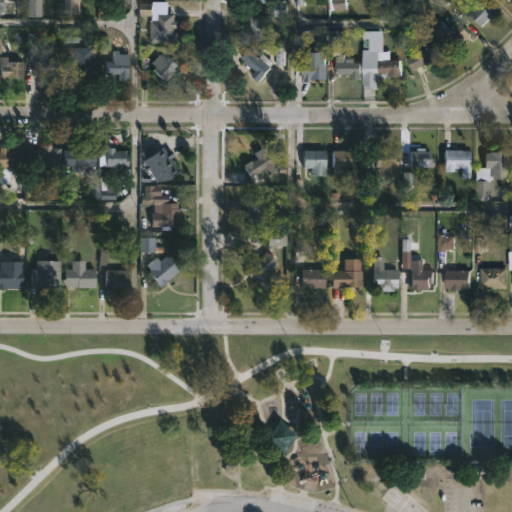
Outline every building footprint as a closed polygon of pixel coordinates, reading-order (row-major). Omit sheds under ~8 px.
[(483,1),(491,9),(487,13),(489,14),(488,16),(477,25),(466,14),(477,3),(479,5),(483,1)] [(265,17),(265,25),(267,25),(267,29),(265,29),(265,40),(249,40),(249,27),(252,27),(252,17),(265,17)] [(169,18),(170,33),(178,34),(178,43),(158,42),(159,18),(169,18)] [(441,19),(452,31),(458,25),(459,26),(462,24),(473,35),(467,40),(466,39),(457,49),(453,44),(450,47),(431,28),(441,19)] [(436,43),(444,59),(437,63),(433,59),(429,60),(431,64),(429,65),(428,63),(413,70),(407,57),(436,43)] [(251,49),(262,58),(265,54),(276,63),(260,81),(253,75),(257,70),(253,67),(252,69),(246,64),(248,62),(243,58),(251,49)] [(130,53),(129,80),(119,80),(120,74),(107,73),(107,61),(114,61),(114,50),(120,50),(120,53),(130,53)] [(401,50),(404,75),(388,77),(388,73),(380,74),(378,51),(390,50),(391,60),(395,59),(395,50),(401,50)] [(92,52),(92,61),(98,61),(98,68),(94,68),(94,81),(72,80),(73,74),(66,73),(66,61),(73,61),(73,52),(92,52)] [(15,54),(15,60),(26,60),(25,77),(3,75),(3,65),(8,65),(8,60),(10,60),(10,54),(15,54)] [(162,54),(168,60),(172,56),(180,64),(176,68),(177,69),(166,80),(154,69),(157,66),(153,62),(162,54)] [(50,60),(62,61),(62,70),(60,70),(60,79),(50,79),(50,72),(35,72),(35,61),(50,60)] [(363,62),(362,79),(350,79),(351,74),(338,74),(338,62),(347,62),(347,60),(363,62)] [(301,78),(300,78),(300,61),(325,62),(325,78),(301,78)] [(380,143),(380,147),(385,147),(386,151),(394,151),(394,156),(398,156),(398,176),(380,176),(380,166),(376,166),(376,154),(375,154),(374,143),(380,143)] [(52,146),(52,149),(62,149),(62,167),(30,167),(29,149),(42,149),(42,144),(52,144),(52,146)] [(152,145),(156,151),(164,146),(167,152),(171,149),(175,155),(171,157),(180,171),(160,185),(149,170),(146,172),(144,168),(146,167),(142,161),(146,159),(141,152),(152,145)] [(87,147),(87,149),(93,149),(93,157),(96,157),(96,166),(72,166),(72,149),(78,149),(78,147),(87,147)] [(126,150),(126,155),(130,155),(129,166),(118,165),(118,167),(99,165),(99,153),(106,153),(106,147),(115,147),(115,150),(126,150)] [(263,147),(276,169),(268,174),(264,168),(252,176),(244,164),(252,159),(253,161),(259,157),(255,152),(263,147)] [(17,148),(17,149),(25,149),(25,167),(0,166),(0,150),(3,151),(3,149),(14,149),(14,148),(17,148)] [(426,148),(426,150),(433,151),(433,157),(436,157),(436,167),(411,167),(412,150),(417,151),(417,148),(426,148)] [(345,150),(363,150),(363,166),(344,166),(344,171),(339,171),(339,166),(332,167),(332,149),(345,150)] [(466,166),(466,177),(457,177),(458,167),(449,167),(449,171),(440,170),(440,149),(465,150),(465,166),(466,166)] [(326,150),(326,175),(311,175),(311,167),(304,167),(304,150),(326,150)] [(506,151),(506,171),(508,171),(508,179),(499,179),(499,176),(490,176),(490,168),(485,168),(485,153),(506,151)] [(488,180),(494,181),(494,193),(488,193),(488,201),(474,200),(475,180),(488,180)] [(166,197),(166,203),(178,203),(178,207),(180,207),(180,226),(161,226),(161,216),(155,216),(155,203),(142,203),(142,196),(166,195),(166,197)] [(262,227),(246,227),(246,197),(262,197),(262,227)] [(286,246),(286,234),(270,234),(270,246),(286,246)] [(155,240),(141,240),(141,253),(155,253),(155,240)] [(280,279),(267,291),(244,267),(264,249),(278,264),(272,270),(280,279)] [(25,255),(25,287),(8,287),(8,289),(0,289),(0,268),(1,268),(2,255),(25,255)] [(167,255),(180,271),(160,287),(148,271),(151,269),(147,265),(158,257),(160,260),(167,255)] [(379,256),(379,268),(393,269),(393,288),(389,288),(389,291),(373,291),(373,288),(369,288),(369,256),(379,256)] [(361,258),(361,270),(362,270),(362,286),(332,288),(332,269),(344,269),(344,258),(361,258)] [(57,260),(56,287),(32,287),(32,268),(37,269),(37,260),(57,260)] [(86,261),(86,269),(97,269),(96,287),(65,286),(65,268),(72,269),(72,260),(86,261)] [(423,260),(423,269),(435,269),(435,282),(431,282),(431,287),(422,287),(422,289),(412,289),(413,260),(423,260)] [(479,288),(478,288),(478,267),(504,267),(504,288),(479,288)] [(104,289),(100,289),(101,269),(124,269),(124,282),(120,282),(120,287),(110,287),(110,289),(104,289)] [(326,269),(326,288),(302,286),(302,269),(326,269)] [(466,270),(466,280),(468,280),(468,287),(466,287),(466,288),(446,290),(446,288),(442,288),(442,270),(466,270)] [(228,462),(234,465),(235,472),(229,477),(222,474),(221,466),(228,462)]
